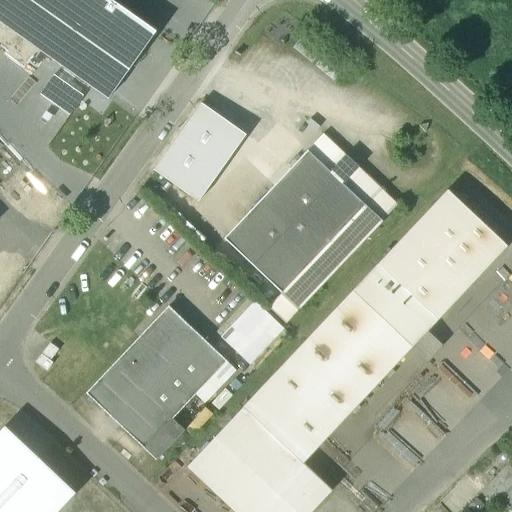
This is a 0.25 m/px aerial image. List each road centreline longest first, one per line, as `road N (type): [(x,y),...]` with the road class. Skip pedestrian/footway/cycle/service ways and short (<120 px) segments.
road 1 (residential): [(0,339),(239,0)]
road 2 (secondary): [(511,149),(343,0)]
road 3 (residential): [(0,368),(148,511)]
road 4 (residential): [(400,511),(493,415),(511,421)]
